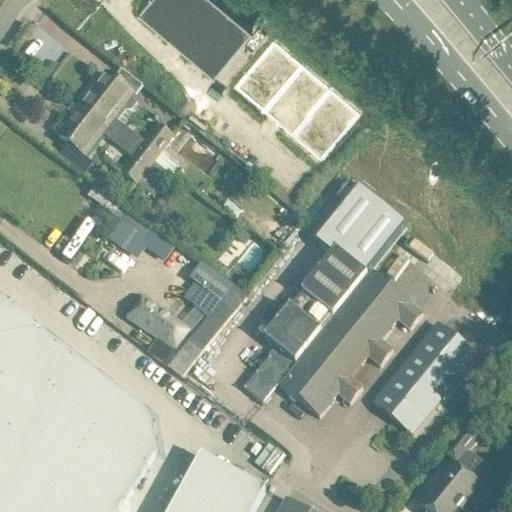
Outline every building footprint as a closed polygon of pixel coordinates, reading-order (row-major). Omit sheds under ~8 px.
[(221,0),(144,0),(138,7),(165,30),(214,71),(252,26),(221,0)] [(82,106),(108,127),(140,152),(154,162),(173,138),(159,127),(147,143),(119,121),(126,112),(132,112),(138,105),(136,99),(143,89),(122,73),(115,82),(106,76),(82,106)] [(84,157),(108,127),(82,106),(58,137),(84,157)] [(136,186),(137,185),(155,199),(166,184),(161,180),(167,172),(154,162),(140,152),(122,175),(136,186)] [(277,350),(244,391),(263,406),(334,318),(366,277),(368,275),(404,228),(360,192),(350,185),(337,201),(346,209),(322,238),(316,245),(331,258),(302,293),(277,324),(264,340),(277,350)] [(202,201),(196,209),(208,219),(214,211),(202,201)] [(251,238),(242,230),(236,237),(245,245),(251,238)] [(143,299),(127,320),(158,340),(178,353),(176,355),(166,367),(181,379),(194,364),(247,299),(202,266),(190,283),(194,287),(184,301),(207,318),(201,324),(193,334),(143,299)] [(350,406),(363,391),(351,381),(369,359),(381,369),(393,353),(381,343),(398,322),(410,332),(423,317),(411,307),(412,306),(373,275),(282,389),(320,420),(338,397),(350,406)] [(0,511),(121,511),(158,454),(152,419),(0,300),(0,511)] [(413,437),(452,389),(476,359),(438,327),(374,406),(413,437)] [(463,428),(442,455),(459,467),(479,441),(463,428)] [(172,511),(254,511),(265,493),(202,458),(172,511)] [(419,508),(423,511),(459,511),(479,488),(453,466),(419,508)] [(305,511),(286,501),(280,511),(305,511)]
